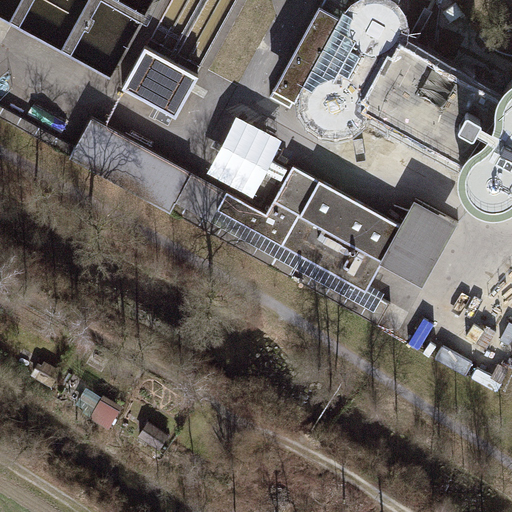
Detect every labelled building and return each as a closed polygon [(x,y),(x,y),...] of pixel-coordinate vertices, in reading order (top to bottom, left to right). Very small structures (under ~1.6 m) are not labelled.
[(290,106),(301,88),(349,0),(317,0),(265,94),(290,106)] [(349,0),(301,88),(295,105),(300,120),(310,134),(328,139),(345,134),(355,121),(359,108),(439,151),(466,166),(458,188),(467,211),(488,222),(511,217),(511,90),(504,98),(401,39),(405,27),(402,9),(390,0),(349,0)] [(147,33),(121,83),(176,111),(202,60),(147,33)] [(172,203),(195,162),(96,108),(73,149),(172,203)] [(422,294),(457,231),(414,208),(400,233),(292,175),(258,238),(367,297),(381,271),(422,294)] [(57,374),(39,363),(34,371),(52,382),(57,374)] [(119,412),(86,391),(76,405),(109,426),(119,412)]
